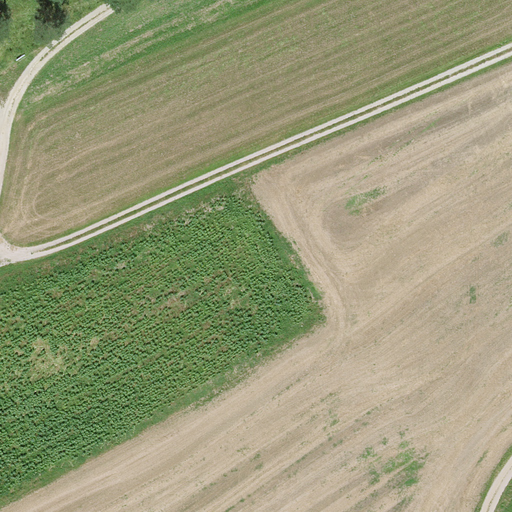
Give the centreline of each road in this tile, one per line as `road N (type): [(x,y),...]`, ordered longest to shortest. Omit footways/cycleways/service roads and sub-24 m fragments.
road 1 (track): [(0,255),(62,247),(511,48)]
road 2 (track): [(0,144),(3,117),(43,54),(118,0)]
